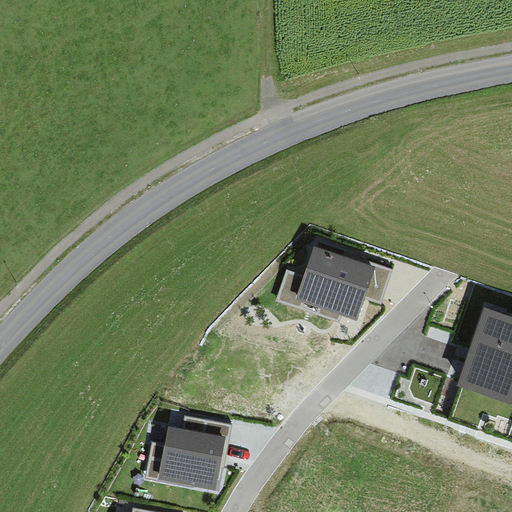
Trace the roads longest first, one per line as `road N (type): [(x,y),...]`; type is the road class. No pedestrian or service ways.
road 1 (tertiary): [(511,68),(357,106),(211,169),(126,223),(0,341)]
road 2 (residential): [(234,511),(299,419),(439,277)]
